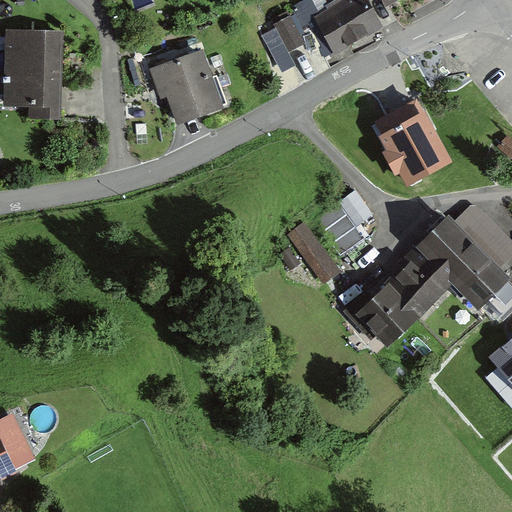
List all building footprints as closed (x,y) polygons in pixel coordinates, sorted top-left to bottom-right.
[(319,18),(310,1),(294,11),(306,32),(300,35),(304,45),(310,56),(330,44),(335,52),(381,27),(365,0),(353,0),(351,1),(350,0),(342,0),(335,4),(337,9),(319,18)] [(304,45),(290,17),(274,25),(289,51),(304,45)] [(61,34),(10,33),(9,104),(34,104),(34,117),(59,118),(61,34)] [(200,54),(160,69),(180,122),(221,107),(200,54)] [(372,127),(397,172),(401,169),(409,183),(449,161),(416,102),(372,127)] [(318,218),(345,253),(368,236),(341,201),(318,218)] [(431,233),(355,310),(394,349),(460,284),(484,308),(511,279),(511,276),(505,270),(511,262),(511,242),(477,207),(441,243),(431,233)] [(343,272),(309,222),(291,234),(325,284),(343,272)] [(511,342),(493,358),(511,378),(511,342)] [(0,471),(3,470),(32,459),(12,418),(0,423),(0,471)]
